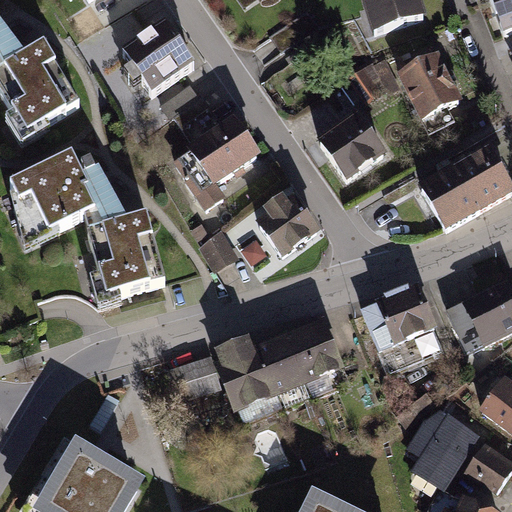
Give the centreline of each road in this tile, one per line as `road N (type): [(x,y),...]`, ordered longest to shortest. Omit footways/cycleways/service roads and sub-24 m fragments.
road 1 (residential): [(367,282),(92,361),(60,381),(35,415)]
road 2 (residential): [(180,0),(367,282)]
road 3 (residential): [(511,232),(367,282)]
